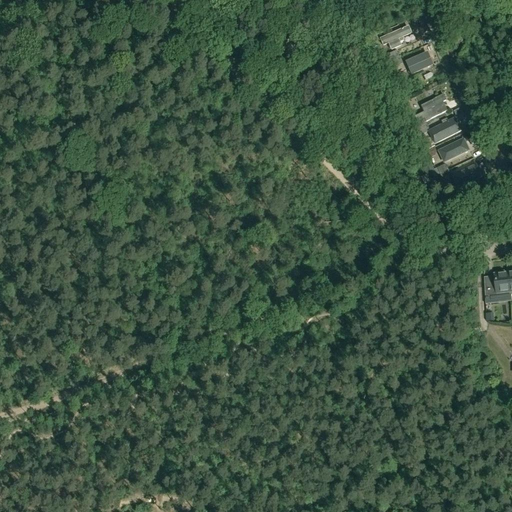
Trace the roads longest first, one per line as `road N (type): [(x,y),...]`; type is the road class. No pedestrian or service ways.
road 1 (track): [(0,418),(386,270)]
road 2 (track): [(171,0),(423,258)]
road 3 (residential): [(482,252),(495,174),(428,19)]
